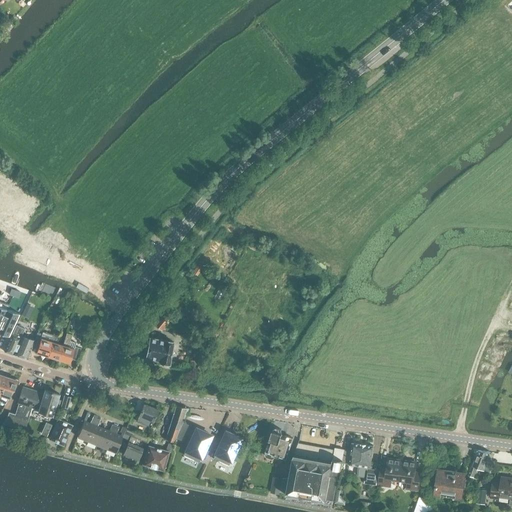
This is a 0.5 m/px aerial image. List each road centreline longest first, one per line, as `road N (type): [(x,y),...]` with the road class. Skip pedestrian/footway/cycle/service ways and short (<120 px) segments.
road 1 (tertiary): [(93,373),(96,347),(127,300),(214,191),(439,0)]
road 2 (tertiary): [(511,446),(114,386),(93,373)]
